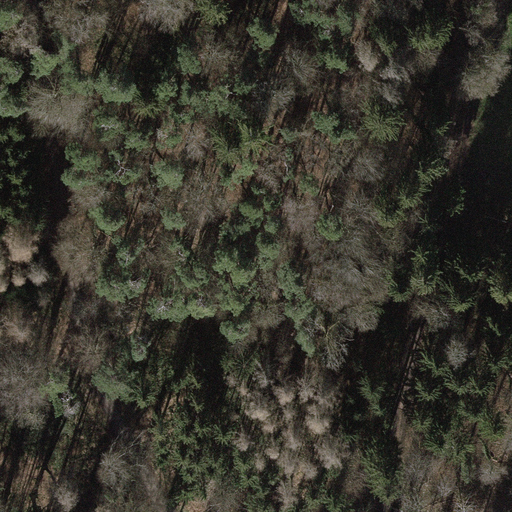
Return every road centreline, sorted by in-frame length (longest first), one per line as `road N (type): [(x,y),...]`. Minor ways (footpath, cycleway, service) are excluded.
road 1 (track): [(39,0),(43,100),(91,347),(142,485),(160,511)]
road 2 (track): [(374,511),(445,241),(485,0)]
